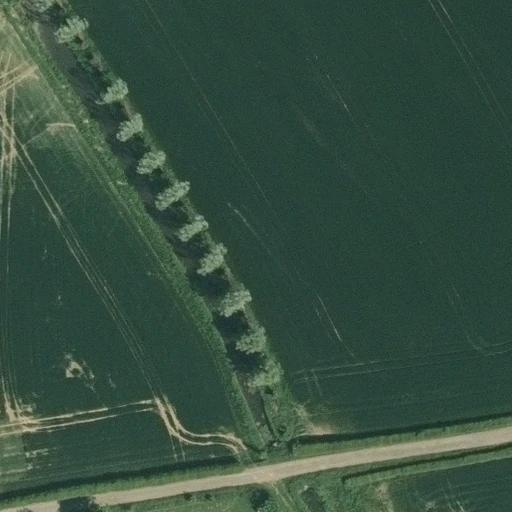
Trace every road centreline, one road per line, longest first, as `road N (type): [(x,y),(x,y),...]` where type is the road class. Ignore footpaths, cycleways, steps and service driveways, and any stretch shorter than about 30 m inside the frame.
road 1 (track): [(280,470),(27,511)]
road 2 (track): [(280,470),(511,434)]
